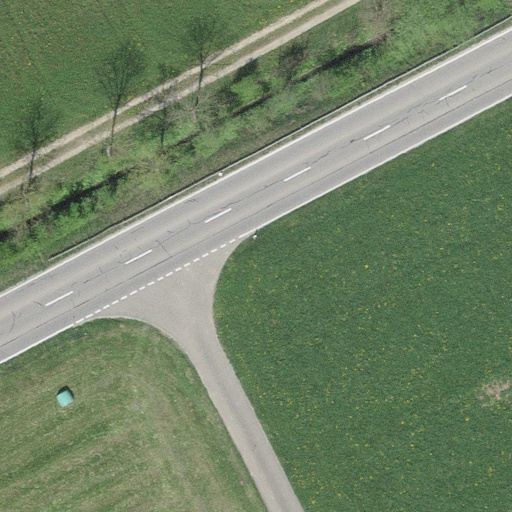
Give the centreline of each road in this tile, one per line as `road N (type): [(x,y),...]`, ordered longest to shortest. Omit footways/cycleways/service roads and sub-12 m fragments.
road 1 (tertiary): [(154,246),(511,58)]
road 2 (track): [(357,0),(0,185)]
road 3 (residential): [(281,511),(154,246)]
road 4 (tertiary): [(0,327),(154,246)]
